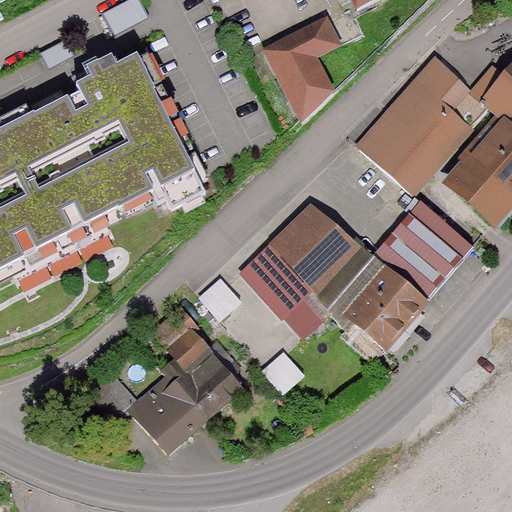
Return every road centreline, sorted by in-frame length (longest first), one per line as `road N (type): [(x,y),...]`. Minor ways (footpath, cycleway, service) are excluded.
road 1 (residential): [(0,409),(105,341),(466,0)]
road 2 (tertiary): [(511,275),(401,404),(300,464),(223,486),(142,490),(60,472),(0,444)]
